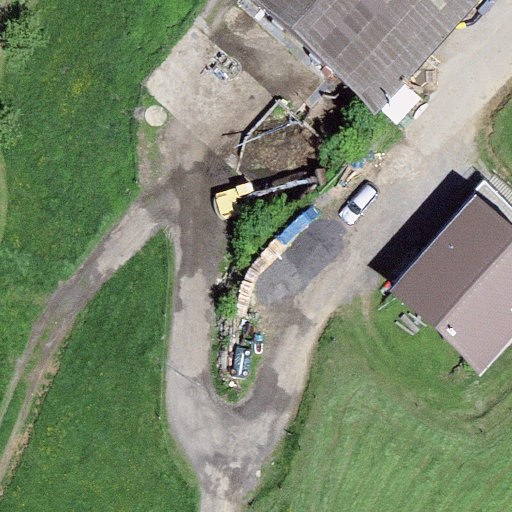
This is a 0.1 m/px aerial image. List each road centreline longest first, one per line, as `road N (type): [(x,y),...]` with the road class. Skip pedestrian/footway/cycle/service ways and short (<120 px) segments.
road 1 (track): [(258,39),(222,90),(201,226),(196,405),(201,435),(234,487)]
road 2 (track): [(415,148),(318,289),(229,511)]
road 3 (unclassified): [(511,39),(415,148)]
